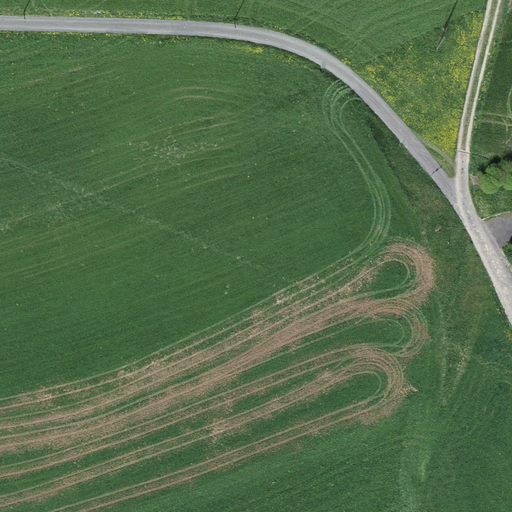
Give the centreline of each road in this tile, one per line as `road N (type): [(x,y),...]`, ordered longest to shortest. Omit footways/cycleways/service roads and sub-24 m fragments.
road 1 (unclassified): [(0,25),(260,35),(335,67),(458,200),(511,304)]
road 2 (track): [(458,200),(494,0)]
